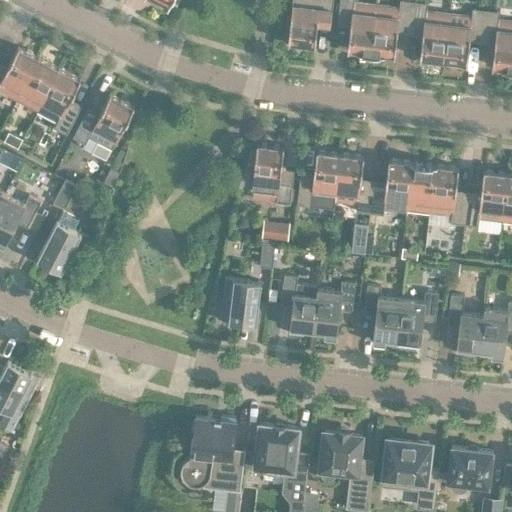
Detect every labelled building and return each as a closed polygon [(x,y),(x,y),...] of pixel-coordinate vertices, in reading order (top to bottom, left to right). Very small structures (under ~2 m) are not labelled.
[(330,23),(332,0),(292,0),(287,41),(314,44),(317,22),(330,23)] [(347,48),(370,51),(376,3),(354,1),(354,0),(338,0),(337,17),(350,19),(347,48)] [(394,54),(398,25),(410,26),(413,0),(398,0),(398,6),(376,3),(370,51),(394,54)] [(419,57),(443,60),(448,12),(426,9),(427,1),(417,0),(413,0),(410,26),(423,28),(419,57)] [(470,33),(482,35),(485,8),(471,6),(470,15),(448,12),(443,60),(466,62),(470,33)] [(491,65),(511,67),(511,19),(498,18),(499,10),(485,8),(482,35),(495,36),(491,65)] [(0,89),(17,98),(38,56),(17,45),(4,71),(0,68),(0,89)] [(17,98),(37,109),(59,66),(38,56),(17,98)] [(80,77),(59,66),(37,109),(57,119),(53,126),(67,133),(79,109),(67,103),(80,77)] [(84,112),(72,136),(84,143),(83,146),(106,158),(111,148),(133,104),(109,92),(99,112),(96,118),(84,112)] [(18,147),(22,138),(8,131),(4,140),(18,147)] [(256,142),(256,148),(250,148),(248,161),(254,162),(251,190),(276,193),(275,201),(290,202),(293,176),(280,174),(283,145),(256,142)] [(0,150),(0,161),(16,169),(22,156),(16,153),(15,152),(2,146),(0,150)] [(312,197),(334,199),(340,152),(316,149),(312,178),(299,176),(296,203),(311,205),(312,197)] [(363,154),(340,152),(334,199),(356,202),(355,210),(369,212),(372,185),(360,184),(363,154)] [(388,157),(385,186),(372,185),(369,212),(383,213),(384,205),(406,208),(412,160),(388,157)] [(434,163),(412,160),(406,208),(429,210),(434,163)] [(450,221),(464,223),(467,196),(454,195),(458,166),(434,163),(429,210),(451,213),(450,221)] [(501,219),(507,171),(483,169),(479,198),(467,196),(464,223),(478,225),(479,216),(501,219)] [(511,171),(507,171),(501,219),(511,220),(511,171)] [(53,200),(64,206),(76,184),(65,178),(53,200)] [(28,193),(24,201),(4,191),(0,199),(0,243),(3,246),(18,217),(29,222),(40,199),(28,193)] [(36,257),(61,270),(72,249),(80,253),(88,235),(73,227),(77,218),(62,210),(57,219),(56,218),(36,257)] [(287,238),(289,222),(276,221),(276,227),(264,225),(263,235),(287,238)] [(366,224),(355,222),(352,249),(363,251),(366,224)] [(275,241),(262,240),(259,265),(272,267),(275,241)] [(417,248),(402,246),(400,256),(416,258),(417,248)] [(446,276),(455,276),(456,263),(448,262),(446,276)] [(303,333),(303,329),(313,330),(318,286),(296,283),(297,274),(284,273),(280,302),(292,303),(288,332),(303,333)] [(225,275),(222,295),(231,296),(228,320),(256,323),(261,279),(225,275)] [(318,286),(313,330),(324,331),(323,336),(336,337),(339,309),(351,310),(354,281),(341,279),(340,288),(318,286)] [(396,340),(401,296),(379,293),(380,284),(367,282),(363,312),(375,313),(372,342),(385,343),(385,338),(396,340)] [(420,346),(423,318),(434,320),(438,291),(424,289),(423,298),(401,296),(396,340),(396,344),(420,346)] [(470,348),(480,349),(485,305),(484,305),(483,314),(462,311),(464,294),(450,292),(447,321),(459,323),(455,351),(470,353),(470,348)] [(485,305),(480,349),(491,351),(490,355),(503,357),(506,328),(511,329),(511,299),(508,299),(507,308),(485,305)] [(39,376),(32,372),(7,359),(0,373),(0,404),(19,415),(39,376)] [(196,484),(198,484),(199,484),(201,483),(202,486),(240,490),(244,448),(233,447),(236,418),(234,418),(235,415),(220,413),(220,417),(194,414),(190,453),(193,454),(192,455),(190,455),(187,457),(186,458),(185,459),(183,460),(182,462),(181,464),(181,465),(181,467),(180,468),(180,471),(180,472),(181,474),(181,475),(182,477),(183,478),(184,480),(186,481),(189,483),(192,484),(194,484),(196,484)] [(259,421),(254,464),(281,468),(283,473),(281,491),(290,501),(302,502),(308,452),(296,451),(299,426),(259,421)] [(323,429),(319,467),(320,467),(320,470),(321,474),(323,477),(327,478),(330,478),(333,476),(335,472),(335,469),(350,470),(347,494),(357,495),(369,497),(374,459),(358,457),(361,433),(348,432),(348,430),(337,429),(337,430),(323,429)] [(428,442),(389,437),(385,473),(401,475),(409,486),(420,487),(418,505),(434,507),(438,467),(425,466),(428,442)] [(488,484),(492,449),(451,444),(447,479),(451,479),(450,484),(452,487),(455,490),(460,491),(464,488),(467,485),(467,481),(488,484)] [(482,511),(481,511),(498,511),(499,508),(500,498),(487,497),(485,511),(482,511)]
